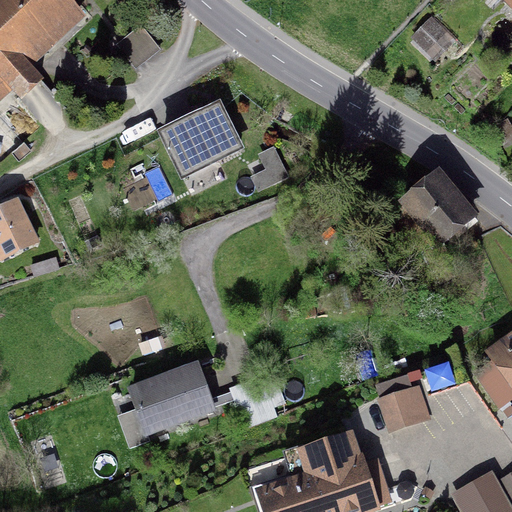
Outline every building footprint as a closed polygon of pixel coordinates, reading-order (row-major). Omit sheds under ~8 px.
[(0,0),(0,103),(87,23),(64,0),(0,0)] [(511,0),(501,0),(511,10),(511,0)] [(457,42),(432,18),(411,39),(436,63),(457,42)] [(242,153),(219,104),(157,133),(181,182),(242,153)] [(265,171),(251,178),(258,193),(289,178),(274,147),(257,155),(265,171)] [(439,173),(397,208),(438,256),(480,221),(439,173)] [(15,205),(0,211),(0,240),(6,255),(32,244),(15,205)] [(511,335),(483,360),(511,393),(511,335)] [(214,410),(198,364),(130,387),(146,433),(214,410)] [(247,424),(277,413),(263,376),(233,387),(247,424)] [(380,400),(377,401),(388,435),(431,421),(419,387),(412,389),(408,376),(375,387),(380,400)] [(380,511),(353,433),(297,452),(305,476),(254,493),(260,511),(380,511)] [(510,511),(511,511),(511,497),(502,479),(497,470),(454,493),(464,511),(510,511)] [(511,473),(502,479),(511,497),(511,473)]
